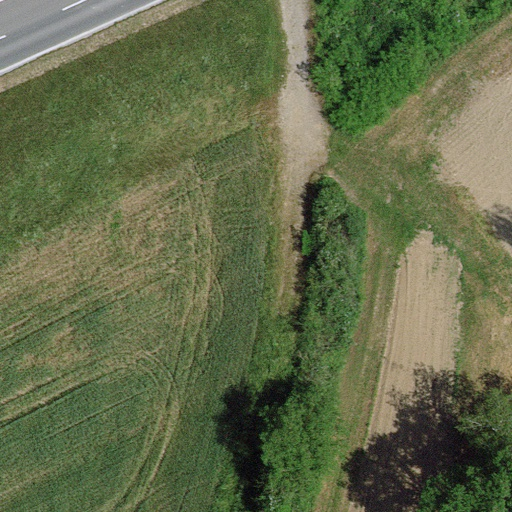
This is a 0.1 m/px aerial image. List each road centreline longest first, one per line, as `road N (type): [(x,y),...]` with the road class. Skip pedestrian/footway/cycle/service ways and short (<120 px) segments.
road 1 (track): [(242,511),(287,328),(304,192),(289,0)]
road 2 (track): [(303,125),(480,305),(485,511)]
